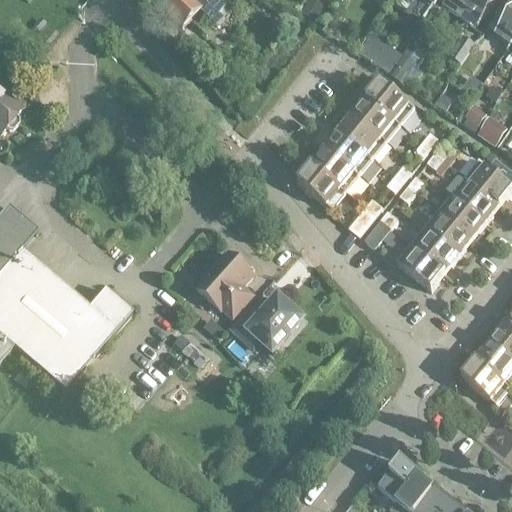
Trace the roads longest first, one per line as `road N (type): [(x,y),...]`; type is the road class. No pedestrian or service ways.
road 1 (residential): [(427,370),(245,163),(332,50)]
road 2 (residential): [(511,511),(396,415)]
road 3 (unknown): [(122,291),(155,324),(108,398)]
road 4 (residential): [(427,370),(511,277)]
road 5 (residential): [(318,511),(396,415)]
